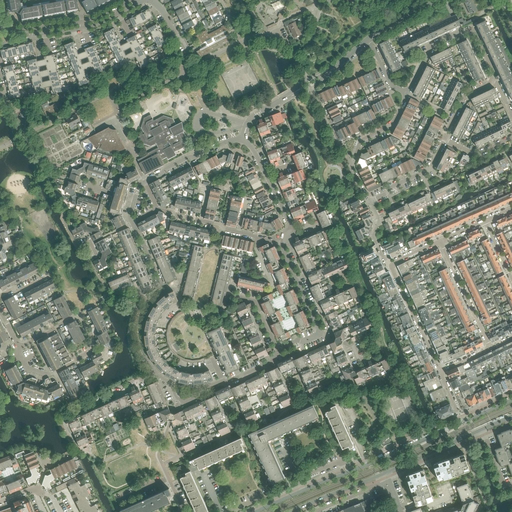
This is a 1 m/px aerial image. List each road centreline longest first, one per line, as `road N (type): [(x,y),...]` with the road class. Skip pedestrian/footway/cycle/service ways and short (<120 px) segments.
road 1 (residential): [(443,140),(429,168),(370,201),(364,196),(352,165),(361,138),(389,127),(405,93)]
road 2 (tertiary): [(462,422),(256,511)]
road 3 (residential): [(279,348),(253,297),(229,293),(225,308),(206,316),(184,308),(175,284),(162,289)]
road 4 (residential): [(440,372),(391,265),(440,241)]
road 5 (residential): [(243,138),(262,109),(366,40)]
road 6 (residential): [(282,243),(158,208)]
road 7 (residential): [(282,243),(290,225),(243,138)]
